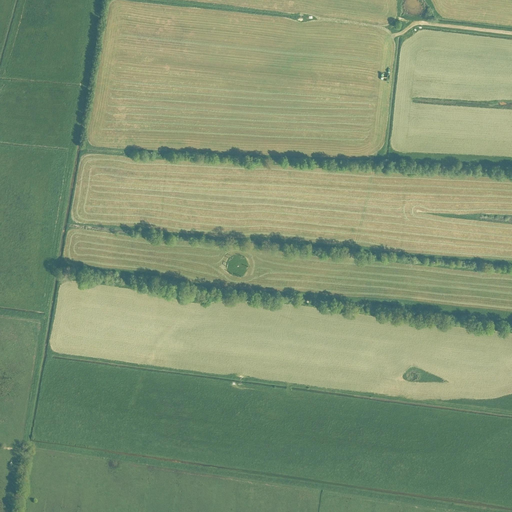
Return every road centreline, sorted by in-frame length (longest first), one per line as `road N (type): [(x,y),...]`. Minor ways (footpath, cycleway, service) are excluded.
road 1 (track): [(44,323),(97,0)]
road 2 (track): [(396,34),(423,21),(511,32)]
